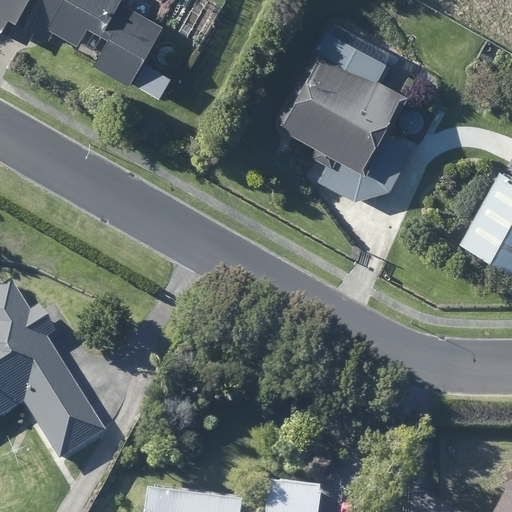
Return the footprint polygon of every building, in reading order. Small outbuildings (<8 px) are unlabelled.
[(0,0),(0,25),(31,43),(38,31),(52,39),(53,37),(57,30),(62,34),(80,44),(91,24),(114,37),(99,63),(98,65),(132,85),(166,25),(146,14),(129,4),(122,1),(122,0),(0,0)] [(318,183),(357,204),(395,191),(418,151),(389,134),(410,97),(383,83),(391,66),(331,34),(280,128),(317,148),(311,159),(326,167),(318,183)] [(511,176),(503,171),(477,216),(475,214),(460,241),(511,269),(511,176)] [(40,308),(34,313),(32,314),(13,283),(0,291),(0,420),(26,405),(62,463),(103,438),(107,435),(49,340),(57,335),(42,311),(40,308)] [(149,495),(146,511),(320,511),(323,492),(273,485),(268,511),(243,511),(244,508),(239,507),(155,496),(149,495)] [(511,511),(511,490),(511,491),(500,511),(511,511)]
